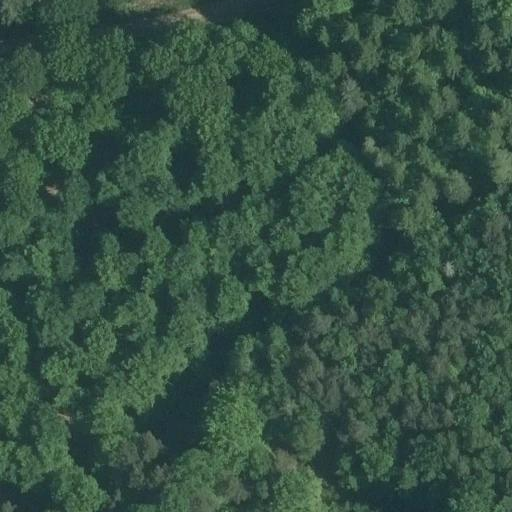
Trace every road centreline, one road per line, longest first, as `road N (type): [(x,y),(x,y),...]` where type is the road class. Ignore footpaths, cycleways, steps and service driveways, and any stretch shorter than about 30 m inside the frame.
road 1 (unknown): [(315,0),(0,69)]
road 2 (track): [(230,0),(0,44)]
